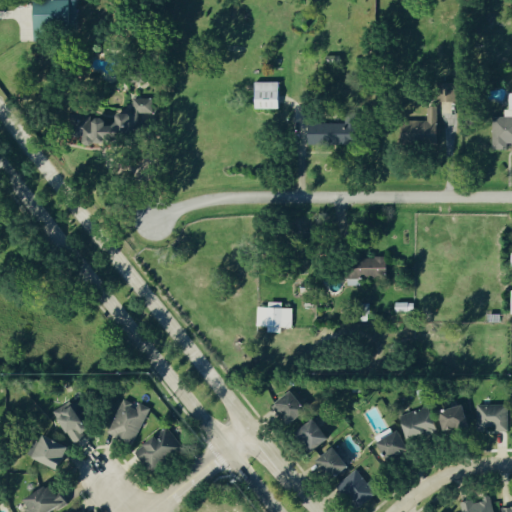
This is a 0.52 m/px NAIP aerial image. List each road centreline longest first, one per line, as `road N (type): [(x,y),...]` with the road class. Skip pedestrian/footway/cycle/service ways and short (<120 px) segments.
road 1 (secondary): [(251,427),(0,109)]
road 2 (residential): [(511,196),(228,196),(154,221)]
road 3 (secondary): [(0,168),(226,447)]
road 4 (residential): [(144,511),(251,427)]
road 5 (residential): [(511,463),(455,471),(393,511)]
